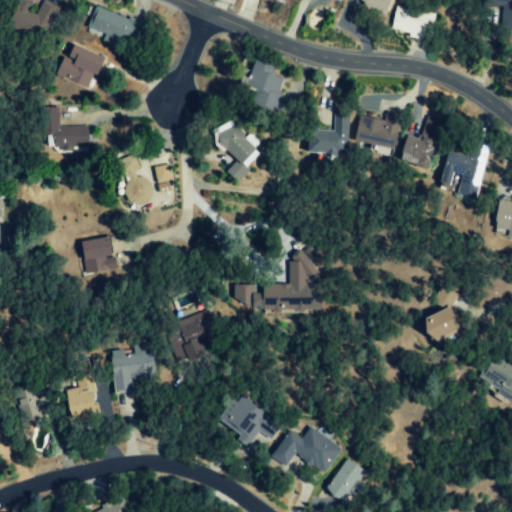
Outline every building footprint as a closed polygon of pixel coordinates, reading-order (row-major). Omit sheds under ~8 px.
[(43,34),(54,6),(39,0),(34,13),(25,9),(28,2),(22,0),(14,0),(7,19),(43,34)] [(382,13),(386,0),(358,0),(357,5),(382,13)] [(511,0),(478,0),(478,4),(502,7),(501,25),(511,26),(511,0)] [(431,12),(390,7),(387,30),(405,32),(405,37),(427,41),(431,12)] [(101,41),(130,47),(136,19),(90,10),(86,29),(103,32),(101,41)] [(86,89),(99,55),(67,42),(54,76),(86,89)] [(281,79),(269,75),(271,65),(247,59),(239,88),(250,91),(247,105),(272,112),(281,79)] [(56,107),(37,107),(38,135),(48,135),(49,147),(93,146),(93,126),(57,127),(56,107)] [(397,113),(382,111),(381,119),(355,115),(351,142),(392,147),(397,113)] [(344,155),(347,113),(331,113),(330,131),(305,129),(303,153),(344,155)] [(211,137),(235,161),(224,172),(235,183),(249,169),(246,166),(259,153),(227,121),(211,137)] [(422,168),(432,141),(418,136),(417,139),(402,134),(394,158),(422,168)] [(485,142),(467,138),(463,156),(443,152),(436,182),(446,184),(449,173),(457,174),(454,194),(474,198),(485,142)] [(115,161),(121,178),(130,205),(152,198),(145,178),(137,180),(134,172),(138,171),(133,155),(115,161)] [(155,184),(170,180),(167,164),(151,168),(155,184)] [(157,194),(170,191),(169,182),(155,184),(157,194)] [(511,194),(510,202),(495,199),(490,228),(511,232),(511,194)] [(104,271),(103,257),(106,257),(104,239),(77,241),(79,273),(104,271)] [(288,285),(260,286),(261,313),(319,309),(317,285),(308,286),(308,276),(309,276),(308,253),(287,254),(288,285)] [(425,341),(455,327),(444,306),(415,320),(425,341)] [(173,322),(178,338),(208,329),(203,313),(173,322)] [(113,394),(130,391),(129,380),(155,377),(151,343),(131,346),(132,354),(123,355),(122,350),(108,352),(113,394)] [(511,402),(511,363),(493,352),(478,379),(496,389),(495,393),(511,402)] [(73,364),(76,387),(61,390),(65,419),(90,416),(87,394),(92,393),(87,362),(73,364)] [(29,386),(11,390),(18,423),(35,419),(29,386)] [(257,431),(268,441),(280,426),(241,393),(217,422),(245,445),(257,431)] [(339,448),(307,427),(300,438),(287,430),(268,459),(282,468),(292,454),(322,474),(339,448)] [(345,503),(363,470),(342,459),(324,493),(345,503)]
